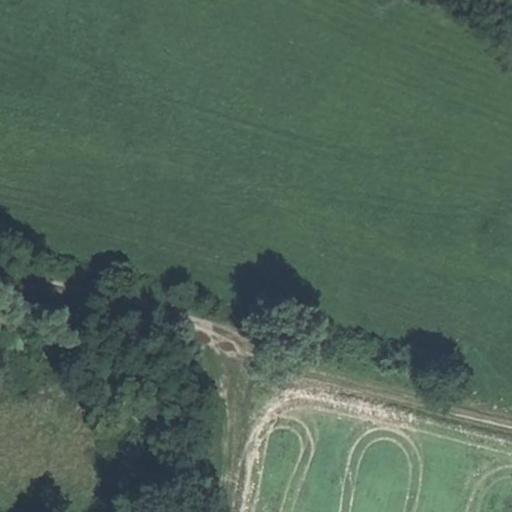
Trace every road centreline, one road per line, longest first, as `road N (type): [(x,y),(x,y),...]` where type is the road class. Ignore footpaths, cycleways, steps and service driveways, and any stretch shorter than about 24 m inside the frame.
road 1 (track): [(175,349),(511,438)]
road 2 (track): [(192,453),(205,391),(175,349),(0,278)]
